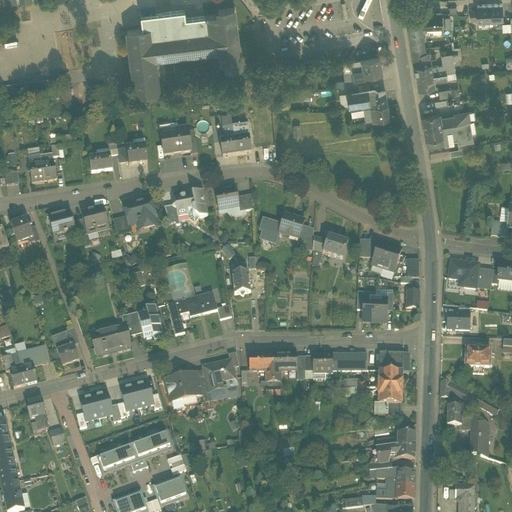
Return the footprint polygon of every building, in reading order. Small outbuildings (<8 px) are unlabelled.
[(477,21),(490,20),(489,4),(476,5),(477,10),(477,21)] [(502,4),(489,4),(490,20),(503,20),(502,4)] [(204,16),(206,30),(217,29),(220,52),(219,52),(220,63),(225,63),(226,70),(242,68),(234,7),(218,10),(218,14),(204,16)] [(151,22),(151,27),(152,37),(206,30),(204,16),(185,18),(185,11),(155,14),(156,22),(151,22)] [(424,13),(424,29),(426,29),(441,28),(442,28),(442,13),(429,14),(429,13),(424,13)] [(502,31),(510,31),(510,23),(501,23),(502,31)] [(159,93),(155,60),(154,60),(151,37),(152,37),(151,27),(127,30),(135,96),(159,93)] [(408,30),(411,43),(422,41),(420,28),(408,30)] [(206,30),(152,37),(151,37),(154,60),(155,60),(155,59),(174,57),(174,58),(175,58),(175,56),(218,50),(219,52),(220,52),(217,29),(206,30)] [(410,43),(411,50),(424,48),(422,41),(411,43),(410,43)] [(425,54),(424,48),(411,50),(412,53),(412,56),(425,54)] [(412,56),(414,67),(431,64),(429,54),(425,54),(412,56)] [(454,66),(454,60),(452,54),(441,55),(442,62),(443,67),(454,66)] [(351,79),(352,80),(356,79),(365,77),(365,75),(381,73),(379,57),(362,60),(363,70),(350,72),(351,79)] [(363,70),(362,60),(349,62),(350,72),(363,70)] [(350,72),(349,62),(342,63),(343,73),(350,72)] [(432,69),(431,64),(414,67),(416,78),(433,76),(432,69)] [(115,66),(83,67),(84,86),(116,85),(115,66)] [(443,67),(432,69),(433,76),(446,73),(455,72),(454,66),(443,67)] [(345,80),(351,79),(350,72),(343,73),(344,80),(345,80)] [(446,73),(448,80),(457,79),(455,72),(446,73)] [(446,73),(433,76),(434,83),(448,80),(446,73)] [(484,73),(476,75),(478,84),(487,82),(484,73)] [(435,87),(434,83),(433,76),(416,78),(418,90),(435,87)] [(345,80),(346,87),(357,85),(356,79),(352,80),(351,79),(345,80)] [(56,82),(46,83),(48,102),(58,101),(56,82)] [(0,108),(48,102),(46,83),(0,89),(0,108)] [(450,89),(451,97),(459,95),(458,88),(450,89)] [(369,101),(370,107),(387,104),(384,91),(378,92),(368,94),(367,89),(358,91),(347,93),(349,105),(350,104),(351,111),(361,109),(360,103),(369,101)] [(438,92),(439,99),(451,97),(450,89),(438,92)] [(311,92),(290,93),(291,101),(311,100),(311,92)] [(349,105),(347,93),(339,94),(341,106),(349,105)] [(387,104),(370,107),(372,120),(372,121),(389,118),(389,117),(389,118),(387,104)] [(365,121),(372,120),(370,107),(363,108),(364,114),(365,121)] [(352,116),(364,114),(363,108),(361,109),(351,111),(352,116)] [(233,130),(232,123),(231,117),(230,113),(220,115),(223,131),(233,130)] [(454,117),(455,124),(464,122),(463,113),(453,115),(453,118),(454,117)] [(422,117),(424,128),(441,126),(440,120),(439,115),(440,115),(440,114),(422,117)] [(440,120),(441,126),(455,124),(454,117),(453,118),(440,120)] [(232,123),(233,130),(237,156),(251,154),(248,138),(241,139),(240,131),(247,130),(246,121),(232,123)] [(441,126),(442,133),(443,133),(452,131),(453,136),(454,139),(455,139),(458,139),(459,143),(473,141),(471,132),(468,133),(466,122),(464,122),(455,124),(441,126)] [(301,137),(300,126),(292,127),(293,138),(301,137)] [(426,140),(443,137),(442,133),(441,126),(424,128),(426,140)] [(159,129),(163,156),(190,153),(191,153),(188,132),(187,129),(178,130),(170,131),(170,128),(159,129)] [(222,158),(237,156),(233,130),(223,131),(224,141),(220,142),(222,158)] [(241,139),(248,138),(247,130),(240,131),(241,139)] [(190,153),(190,156),(197,155),(194,131),(188,132),(191,153),(190,153)] [(448,144),(459,143),(458,139),(455,139),(454,139),(453,136),(452,131),(443,133),(444,137),(447,136),(448,144)] [(76,135),(65,137),(66,146),(77,144),(76,135)] [(444,145),(443,137),(426,140),(427,148),(444,145)] [(110,157),(118,156),(117,153),(116,145),(108,146),(109,151),(110,157)] [(52,157),(53,160),(60,159),(58,147),(51,148),(52,157)] [(128,164),(128,166),(147,164),(145,147),(134,149),(126,150),(126,152),(128,164)] [(28,158),(40,157),(39,149),(27,150),(28,158)] [(126,152),(117,153),(118,156),(119,166),(128,164),(126,152)] [(89,160),(91,174),(112,171),(110,157),(97,158),(89,160)] [(501,162),(501,173),(511,172),(510,162),(501,162)] [(53,165),(53,163),(41,164),(44,183),(56,181),(54,165),(53,165)] [(44,183),(41,164),(30,166),(30,168),(29,168),(32,185),(44,183)] [(6,187),(13,186),(11,174),(11,172),(4,173),(6,187)] [(215,193),(218,212),(239,208),(238,199),(236,189),(215,193)] [(177,214),(178,214),(192,211),(193,215),(199,219),(207,218),(202,193),(192,195),(192,197),(186,198),(186,196),(174,198),(175,207),(177,214)] [(239,208),(240,214),(246,213),(252,211),(252,196),(238,199),(239,208)] [(142,223),(144,230),(157,227),(154,219),(157,216),(156,213),(152,211),(150,201),(124,208),(126,218),(129,227),(129,226),(137,224),(142,223)] [(175,225),(175,227),(180,226),(179,223),(178,214),(177,214),(175,207),(164,209),(169,226),(175,225)] [(84,224),(87,234),(88,234),(107,229),(102,208),(82,214),(83,220),(84,224)] [(247,217),(246,213),(240,214),(239,208),(218,212),(219,216),(227,215),(231,219),(247,217)] [(195,225),(199,219),(193,215),(192,211),(178,214),(179,223),(189,221),(195,225)] [(49,218),(56,245),(59,245),(58,242),(58,241),(56,242),(55,239),(74,234),(75,234),(72,224),(72,223),(69,213),(49,218)] [(284,216),(281,226),(278,234),(279,234),(299,241),(303,227),(305,222),(284,216)] [(500,224),(508,225),(509,218),(509,217),(501,216),(500,224)] [(113,222),(117,237),(131,233),(129,226),(129,227),(126,218),(113,222)] [(10,226),(17,245),(33,239),(30,230),(26,220),(10,226)] [(281,226),(263,221),(260,232),(263,233),(260,241),(275,245),(279,234),(278,234),(281,226)] [(75,240),(82,239),(79,226),(78,223),(72,224),(75,234),(74,234),(75,238),(75,240)] [(490,238),(497,239),(499,224),(493,223),(492,223),(490,238)] [(84,224),(79,226),(82,239),(85,249),(91,247),(90,242),(89,237),(88,234),(87,234),(84,224)] [(500,224),(499,224),(497,239),(506,240),(508,230),(507,230),(508,225),(500,224)] [(33,241),(34,244),(40,242),(35,228),(30,230),(33,239),(33,240),(33,241)] [(303,251),(313,253),(313,238),(314,231),(306,228),(302,241),(305,242),(303,251)] [(88,234),(89,237),(107,232),(108,232),(107,229),(88,234)] [(0,245),(0,249),(9,246),(3,230),(0,231),(0,244),(0,245)] [(109,238),(107,232),(89,237),(90,242),(109,238)] [(223,233),(218,242),(225,246),(230,237),(223,233)] [(58,241),(58,242),(75,238),(74,234),(55,239),(56,242),(58,241)] [(322,254),(343,261),(348,243),(328,237),(326,242),(322,254)] [(313,251),(322,254),(326,242),(314,238),(313,251)] [(299,241),(296,250),(303,251),(305,242),(302,241),(299,241)] [(359,259),(371,260),(371,242),(360,241),(359,259)] [(371,267),(383,270),(390,248),(378,244),(371,267)] [(236,256),(228,246),(221,252),(229,261),(236,256)] [(401,251),(390,248),(383,270),(394,274),(401,251)] [(320,261),(322,254),(313,251),(312,259),(320,261)] [(120,252),(110,254),(112,261),(122,258),(120,252)] [(101,257),(91,253),(88,262),(97,265),(101,257)] [(133,257),(126,262),(131,268),(138,263),(133,257)] [(312,268),(318,268),(320,261),(312,259),(312,268)] [(407,262),(407,279),(412,280),(418,280),(418,262),(407,262)] [(479,266),(450,263),(448,281),(459,282),(465,283),(464,289),(476,291),(476,290),(478,272),(479,266)] [(164,281),(168,296),(181,292),(183,300),(185,300),(186,302),(194,300),(194,299),(195,299),(186,265),(162,272),(163,277),(164,281)] [(240,296),(243,298),(245,295),(250,294),(248,271),(247,271),(244,272),(244,266),(234,267),(235,275),(232,276),(234,296),(240,296)] [(369,274),(380,277),(383,270),(371,267),(369,274)] [(511,284),(511,269),(499,268),(498,274),(497,283),(499,283),(511,284)] [(394,274),(383,270),(380,277),(380,278),(392,282),(394,274)] [(493,274),(478,272),(476,290),(491,291),(491,286),(493,274)] [(128,278),(131,291),(145,287),(141,275),(128,278)] [(38,283),(28,283),(29,294),(39,293),(38,283)] [(511,292),(511,288),(511,284),(499,283),(498,287),(498,291),(511,292)] [(12,291),(2,294),(5,304),(16,301),(12,291)] [(167,306),(186,302),(185,300),(183,300),(181,292),(168,296),(165,297),(167,306)] [(375,292),(375,300),(387,301),(387,295),(387,292),(375,292)] [(406,310),(419,311),(420,293),(407,293),(406,310)] [(194,300),(186,302),(189,315),(190,320),(217,313),(217,311),(213,295),(195,299),(194,299),(194,300)] [(41,296),(33,299),(36,307),(44,304),(41,296)] [(362,324),(374,324),(375,300),(363,300),(363,312),(362,324)] [(387,301),(375,300),(374,324),(386,325),(386,313),(387,301)] [(180,317),(189,315),(186,302),(167,306),(175,337),(185,335),(180,317)] [(488,312),(489,304),(477,303),(476,310),(488,312)] [(145,307),(147,315),(153,338),(154,342),(163,339),(160,327),(160,328),(158,321),(159,321),(154,305),(145,307)] [(217,313),(220,322),(231,319),(228,308),(217,311),(217,313)] [(128,317),(134,338),(142,335),(138,317),(137,315),(128,317)] [(144,340),(153,338),(147,315),(138,317),(142,335),(144,340)] [(469,332),(469,317),(458,316),(447,316),(447,332),(469,332)] [(124,318),(126,326),(130,339),(134,338),(128,317),(124,318)] [(0,328),(0,340),(11,337),(7,326),(0,328)] [(91,335),(97,358),(130,350),(127,339),(130,339),(126,326),(123,326),(111,330),(111,332),(104,334),(103,331),(91,335)] [(68,337),(71,345),(78,342),(74,331),(66,334),(67,337),(68,337)] [(52,339),(53,342),(67,337),(66,334),(52,339)] [(53,342),(57,353),(72,348),(71,345),(68,337),(67,337),(53,342)] [(15,347),(16,350),(17,356),(27,354),(24,344),(15,347)] [(74,347),(72,348),(57,353),(62,369),(79,362),(74,347)] [(38,351),(42,366),(48,364),(44,349),(38,351)] [(11,358),(17,356),(16,350),(5,353),(7,359),(11,358)] [(471,368),(473,368),(484,368),(489,368),(490,351),(466,350),(465,362),(464,365),(465,368),(468,369),(471,368)] [(17,356),(19,363),(25,387),(37,384),(33,368),(42,366),(38,351),(27,354),(17,356)] [(231,363),(232,369),(239,368),(236,354),(229,356),(231,363)] [(272,356),(273,384),(273,390),(273,397),(280,397),(280,373),(287,373),(287,370),(296,370),(296,373),(297,373),(297,358),(297,355),(272,356)] [(332,373),(366,373),(366,355),(332,356),(332,373)] [(402,374),(409,375),(410,360),(407,360),(407,359),(406,358),(406,356),(403,356),(380,355),(379,373),(402,374)] [(11,358),(13,365),(19,363),(17,356),(11,358)] [(266,384),(273,384),(272,356),(249,356),(249,373),(266,373),(266,384)] [(313,381),(325,381),(325,376),(332,375),(332,373),(332,356),(313,356),(313,358),(313,373),(313,376),(313,381)] [(13,390),(25,387),(19,363),(13,365),(11,358),(7,359),(2,360),(6,375),(9,374),(13,390)] [(305,381),(305,373),(304,358),(297,358),(297,373),(296,373),(296,382),(305,381)] [(313,358),(304,358),(305,373),(313,373),(313,358)] [(205,379),(209,393),(224,390),(226,390),(225,387),(224,384),(235,381),(232,369),(231,363),(203,369),(205,379)] [(305,373),(305,381),(313,381),(313,376),(313,373),(305,373)] [(376,383),(376,389),(402,390),(402,382),(402,374),(379,373),(379,381),(378,381),(378,383),(376,383)] [(165,383),(167,393),(168,394),(168,395),(170,395),(171,402),(172,404),(174,412),(184,409),(183,407),(181,399),(195,396),(196,396),(192,382),(191,377),(165,383)] [(205,379),(199,380),(203,397),(205,405),(212,403),(209,393),(205,379)] [(196,399),(203,397),(199,380),(192,382),(196,396),(195,396),(196,399)] [(237,388),(235,381),(224,384),(225,387),(226,390),(224,390),(224,391),(237,388)] [(356,389),(357,389),(358,384),(358,381),(344,381),(344,390),(356,389)] [(449,392),(479,409),(483,402),(450,383),(450,384),(449,392)] [(449,400),(449,392),(450,384),(440,384),(440,400),(449,400)] [(143,386),(143,385),(137,387),(137,388),(134,389),(140,410),(153,407),(151,398),(148,385),(143,386)] [(125,391),(121,392),(124,405),(126,413),(140,410),(134,389),(131,389),(131,388),(125,390),(125,391)] [(224,391),(226,400),(227,401),(239,399),(237,388),(224,391)] [(357,398),(356,389),(344,390),(345,400),(357,398)] [(378,397),(378,405),(388,405),(399,406),(401,406),(401,398),(402,398),(402,390),(376,389),(376,392),(378,392),(378,397)] [(209,393),(212,403),(226,400),(224,391),(224,390),(209,393)] [(97,398),(94,399),(99,420),(112,417),(113,417),(110,408),(107,396),(102,397),(102,396),(96,397),(97,398)] [(161,410),(158,396),(151,398),(153,407),(155,411),(161,410)] [(181,399),(183,407),(197,404),(196,399),(195,396),(181,399)] [(85,401),(80,403),(83,415),(85,424),(99,420),(94,399),(91,400),(90,399),(84,400),(85,401)] [(35,419),(38,432),(48,430),(45,417),(41,401),(26,405),(30,421),(35,419)] [(479,409),(496,418),(500,411),(483,402),(479,409)] [(124,405),(117,407),(121,420),(127,418),(126,413),(124,405)] [(388,417),(388,405),(378,405),(374,405),(374,417),(388,417)] [(388,417),(399,417),(399,406),(388,405),(388,417)] [(117,407),(110,408),(113,417),(112,417),(114,425),(121,423),(121,420),(117,407)] [(447,427),(459,428),(461,428),(461,420),(461,409),(447,408),(447,427)] [(505,414),(500,411),(496,418),(495,419),(500,422),(505,414)] [(76,417),(80,431),(87,429),(85,424),(83,415),(76,417)] [(473,420),(461,420),(461,428),(459,428),(459,433),(467,434),(467,432),(471,432),(472,422),(473,422),(473,420)] [(0,423),(0,455),(12,453),(5,422),(0,423)] [(236,422),(229,425),(233,433),(239,430),(236,422)] [(471,455),(486,460),(487,426),(482,422),(473,422),(472,422),(471,432),(471,434),(471,455)] [(374,431),(375,438),(389,436),(388,429),(374,431)] [(49,434),(54,447),(66,443),(61,430),(49,434)] [(147,433),(149,439),(158,436),(156,430),(147,433)] [(169,448),(154,454),(155,458),(173,452),(166,433),(158,436),(149,439),(149,441),(165,435),(169,448)] [(377,442),(378,449),(397,446),(415,447),(415,435),(397,434),(397,439),(377,442)] [(149,441),(154,454),(169,448),(165,435),(149,441)] [(149,441),(149,439),(131,446),(136,460),(138,460),(138,459),(134,447),(149,441)] [(138,459),(143,458),(154,454),(149,441),(134,447),(138,459)] [(293,441),(278,443),(279,452),(283,451),(293,450),(294,450),(293,441)] [(196,443),(197,453),(199,453),(207,452),(206,442),(196,443)] [(187,446),(188,454),(196,453),(195,445),(187,446)] [(130,448),(134,461),(135,461),(136,460),(131,446),(114,452),(114,454),(130,448)] [(378,460),(379,459),(390,458),(390,456),(396,455),(396,460),(415,461),(415,447),(397,446),(378,449),(376,449),(378,460)] [(130,448),(114,454),(119,466),(129,463),(134,461),(130,448)] [(207,452),(199,453),(200,460),(212,459),(211,451),(207,452)] [(99,459),(114,454),(114,452),(96,458),(98,464),(103,477),(120,471),(119,466),(103,472),(99,459)] [(18,483),(12,453),(0,455),(0,481),(1,487),(18,483)] [(103,472),(119,466),(114,454),(99,459),(103,472)] [(154,454),(143,458),(145,462),(155,458),(154,454)] [(192,466),(189,455),(182,457),(185,468),(192,466)] [(167,462),(169,467),(171,467),(183,463),(181,457),(167,462)] [(138,460),(136,460),(141,472),(148,469),(145,462),(143,458),(138,459),(138,460)] [(388,465),(390,458),(379,459),(380,466),(388,465)] [(134,474),(141,472),(136,460),(135,461),(134,461),(129,463),(131,467),(134,474)] [(246,461),(236,464),(238,470),(248,468),(246,461)] [(119,466),(120,471),(131,467),(129,463),(119,466)] [(183,463),(171,467),(173,471),(184,466),(183,463)] [(368,466),(369,473),(377,472),(380,472),(392,470),(391,463),(368,466)] [(173,471),(171,471),(173,477),(186,472),(184,466),(173,471)] [(397,480),(397,486),(414,487),(414,473),(398,472),(398,470),(397,470),(380,472),(377,472),(376,480),(385,480),(397,480)] [(180,478),(166,483),(167,486),(180,482),(185,497),(173,502),(174,505),(189,500),(180,478)] [(167,486),(173,502),(185,497),(180,482),(167,486)] [(21,496),(18,483),(1,487),(6,511),(20,511),(24,511),(24,510),(21,496)] [(160,510),(174,505),(173,502),(161,506),(155,491),(167,486),(166,483),(152,488),(157,501),(160,510)] [(173,502),(167,486),(155,491),(161,506),(173,502)] [(414,501),(414,487),(397,486),(388,486),(387,492),(376,492),(376,500),(397,501),(397,500),(414,501)] [(474,511),(474,486),(455,486),(455,492),(454,501),(459,505),(459,511),(474,511)] [(144,511),(148,511),(146,506),(141,492),(126,497),(128,501),(140,496),(146,511),(144,511)] [(21,496),(24,510),(30,509),(27,495),(21,496)] [(140,496),(128,501),(131,511),(144,511),(146,511),(140,496)] [(117,511),(115,505),(128,501),(126,497),(112,503),(115,511),(117,511)] [(75,503),(77,508),(87,505),(87,504),(85,499),(75,503)] [(345,510),(363,508),(362,500),(344,502),(345,510)] [(363,508),(375,507),(376,507),(376,500),(362,500),(363,508)] [(117,511),(131,511),(128,501),(115,505),(117,511)] [(160,511),(160,510),(157,501),(151,504),(154,511),(160,511)]
